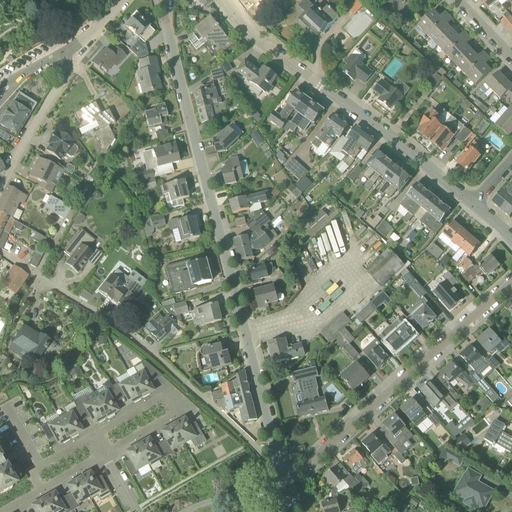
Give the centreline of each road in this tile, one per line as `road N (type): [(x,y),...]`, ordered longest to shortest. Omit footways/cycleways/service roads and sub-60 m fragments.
road 1 (residential): [(275,458),(160,0)]
road 2 (residential): [(275,458),(267,460),(111,321),(0,253)]
road 3 (unclassified): [(473,203),(260,41),(223,0)]
road 4 (unclassified): [(282,486),(511,280)]
road 5 (residential): [(0,191),(68,69),(60,54)]
